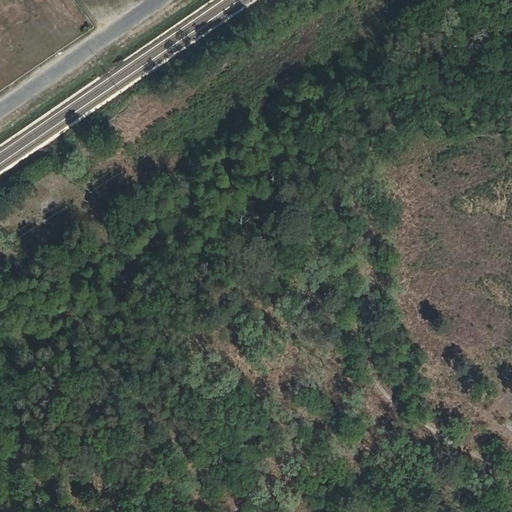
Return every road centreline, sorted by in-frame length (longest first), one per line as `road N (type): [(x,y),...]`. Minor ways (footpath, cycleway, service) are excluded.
road 1 (track): [(368,336),(386,393),(511,474)]
road 2 (unclassified): [(0,111),(160,0)]
